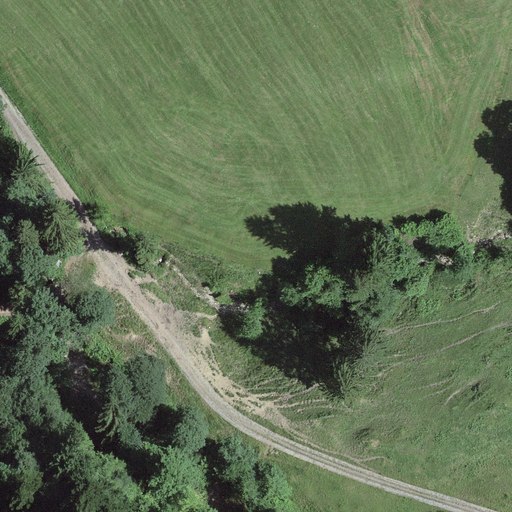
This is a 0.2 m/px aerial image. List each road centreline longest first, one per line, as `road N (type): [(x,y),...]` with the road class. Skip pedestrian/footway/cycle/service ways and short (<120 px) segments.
road 1 (track): [(474,511),(319,460),(249,428),(204,392),(0,99)]
road 2 (track): [(91,232),(64,293),(30,312),(0,309)]
